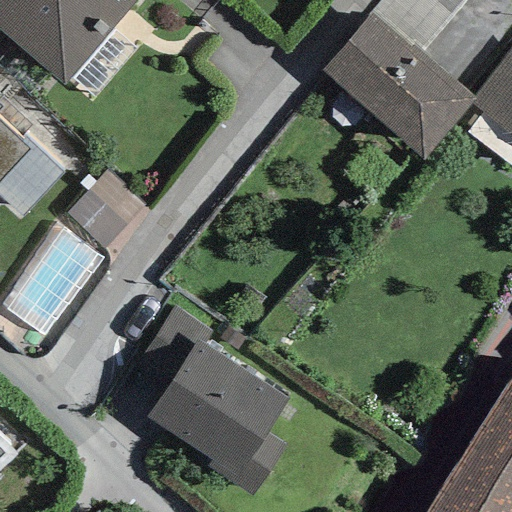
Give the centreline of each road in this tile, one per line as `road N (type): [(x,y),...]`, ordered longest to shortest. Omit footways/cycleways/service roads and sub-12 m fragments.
road 1 (residential): [(42,403),(292,67),(354,0)]
road 2 (tertiary): [(511,359),(412,511)]
road 3 (residential): [(163,511),(42,403)]
